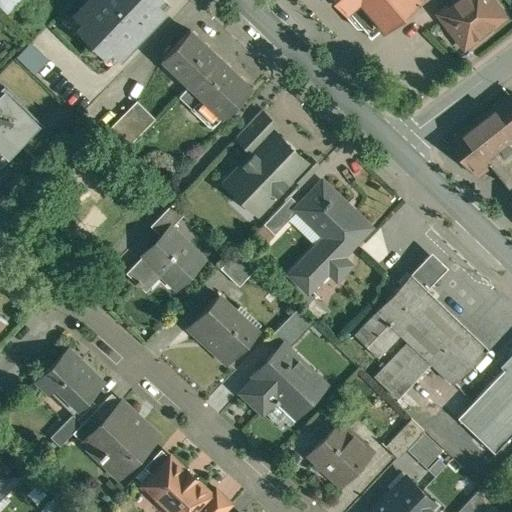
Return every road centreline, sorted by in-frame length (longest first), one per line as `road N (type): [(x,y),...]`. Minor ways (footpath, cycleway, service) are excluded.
road 1 (residential): [(0,244),(296,511)]
road 2 (secondary): [(249,0),(398,146)]
road 3 (secondary): [(398,146),(511,255)]
road 4 (tertiary): [(511,58),(398,146)]
